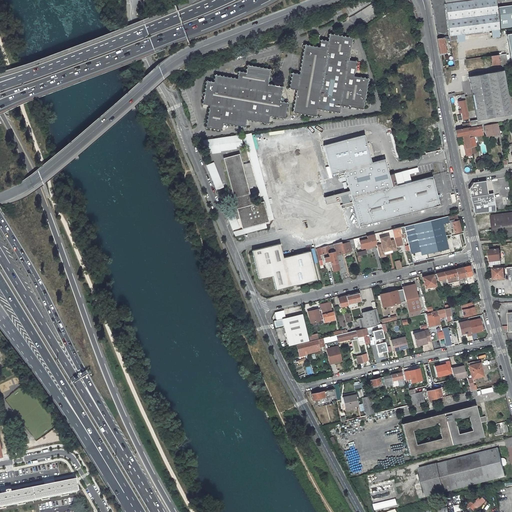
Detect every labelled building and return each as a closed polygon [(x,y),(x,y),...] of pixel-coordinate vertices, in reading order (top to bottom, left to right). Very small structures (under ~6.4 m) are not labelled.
[(498,29),(494,0),(476,0),(444,4),(448,36),(464,34),(471,33),(490,30),(498,29)] [(511,5),(498,7),(501,29),(511,27),(511,5)] [(368,79),(353,76),(356,61),(348,60),(352,38),(329,34),(328,41),(320,40),(319,47),(304,45),(299,74),(292,73),(289,89),(296,90),(292,112),(315,116),(316,109),(339,113),(340,105),(362,109),(368,79)] [(489,55),(491,65),(500,64),(498,54),(489,55)] [(268,123),(270,116),(284,118),(287,103),(279,101),(282,87),(267,84),(270,69),(247,65),(245,73),(238,71),(237,79),(215,75),(213,82),(206,81),(202,104),(209,105),(205,128),(222,130),(223,123),(245,127),(247,119),(268,123)] [(468,115),(467,116),(466,112),(464,101),(458,102),(459,107),(461,106),(462,117),(463,117),(463,120),(469,119),(468,115)] [(431,122),(415,126),(418,140),(434,136),(431,122)] [(485,136),(498,134),(496,123),(484,125),(485,130),(484,131),(485,136)] [(473,136),(483,134),(481,126),(467,128),(468,134),(468,135),(469,136),(471,148),(472,154),(476,153),(473,136)] [(467,128),(455,130),(456,136),(464,134),(465,139),(464,139),(465,143),(464,143),(465,149),(471,148),(469,136),(468,135),(468,134),(467,128)] [(274,220),(251,133),(244,135),(245,139),(243,140),(244,143),(246,143),(261,198),(263,197),(269,221),(274,220)] [(241,135),(202,140),(204,152),(211,150),(212,153),(220,152),(220,151),(236,148),(236,146),(242,145),(241,135)] [(431,176),(392,187),(384,159),(371,162),(364,135),(323,145),(331,174),(344,171),(358,226),(439,205),(431,176)] [(432,152),(442,150),(438,135),(428,138),(432,152)] [(263,201),(252,204),(248,187),(247,185),(239,154),(223,158),(235,203),(234,204),(236,208),(242,228),(268,221),(263,201)] [(213,162),(206,165),(218,194),(225,191),(213,162)] [(251,192),(257,191),(250,162),(244,164),(251,192)] [(496,211),(493,193),(488,194),(485,180),(472,182),(471,184),(472,185),(470,188),(469,187),(468,189),(472,202),(473,208),(474,214),(496,211)] [(232,230),(239,228),(232,210),(225,212),(232,230)] [(511,213),(492,217),(494,238),(511,236),(511,213)] [(433,252),(448,249),(442,224),(449,222),(451,228),(453,228),(454,233),(460,231),(456,214),(426,221),(433,252)] [(421,255),(433,252),(426,221),(404,226),(405,233),(406,234),(410,251),(420,249),(421,255)] [(233,232),(235,236),(267,228),(266,223),(233,232)] [(394,240),(396,247),(402,245),(399,235),(406,234),(405,233),(404,226),(391,229),(394,240)] [(376,243),(374,237),(373,234),(366,236),(367,239),(359,241),(359,238),(353,239),(355,248),(360,246),(374,243),(376,243)] [(389,241),(388,236),(380,238),(381,244),(377,246),(379,257),(385,256),(384,253),(384,251),(387,250),(388,252),(397,250),(396,247),(394,240),(389,241)] [(346,273),(341,254),(342,253),(343,256),(350,254),(349,251),(351,251),(350,249),(355,248),(353,239),(347,240),(348,242),(342,244),(341,242),(333,244),(334,250),(341,279),(343,278),(342,274),(346,273)] [(302,283),(317,280),(309,251),(283,257),(279,244),(252,250),(259,279),(272,276),(275,290),(297,284),(297,283),(302,283)] [(321,258),(320,254),(326,253),(326,252),(330,251),(328,247),(321,249),(320,247),(315,249),(318,259),(321,258)] [(337,263),(337,262),(334,250),(331,251),(331,252),(328,253),(329,257),(324,258),(325,262),(330,261),(331,264),(333,264),(337,263)] [(491,262),(501,261),(499,250),(490,251),(491,262)] [(469,266),(463,267),(466,276),(467,283),(474,282),(474,281),(473,274),(471,275),(469,266)] [(467,283),(466,276),(463,267),(455,269),(457,278),(459,278),(462,277),(463,280),(464,284),(467,283)] [(457,278),(455,269),(443,272),(436,274),(437,279),(437,280),(439,288),(444,287),(442,281),(443,280),(443,279),(446,278),(447,283),(451,282),(452,287),(459,285),(457,278)] [(505,275),(504,269),(494,270),(495,279),(496,279),(496,280),(497,280),(497,279),(505,279),(505,275)] [(434,280),(437,279),(436,274),(422,277),(425,288),(436,285),(434,280)] [(419,294),(417,295),(414,284),(402,287),(402,289),(405,301),(406,303),(408,312),(409,312),(410,316),(420,314),(419,309),(420,309),(417,297),(419,297),(419,294)] [(403,302),(405,301),(402,289),(379,294),(382,307),(390,305),(393,304),(403,302)] [(361,301),(359,292),(346,296),(347,304),(348,305),(348,308),(357,306),(356,302),(361,301)] [(340,307),(348,305),(347,304),(346,296),(340,297),(341,297),(338,298),(340,307)] [(309,315),(311,323),(323,319),(324,322),(335,319),(332,311),(332,312),(330,307),(331,307),(330,302),(319,305),(320,308),(320,309),(318,310),(318,309),(310,311),(311,314),(309,315)] [(473,302),(460,305),(463,317),(476,314),(473,302)] [(451,315),(449,307),(448,308),(445,308),(437,310),(439,318),(451,315)] [(380,324),(376,309),(361,313),(362,318),(357,319),(360,329),(366,328),(380,324)] [(274,312),(276,320),(285,318),(283,310),(274,312)] [(431,313),(426,314),(429,327),(434,326),(433,322),(439,320),(437,312),(431,313)] [(288,345),(308,341),(301,314),(282,319),(274,321),(275,327),(283,325),(288,345)] [(480,318),(468,321),(471,334),(483,331),(480,318)] [(468,320),(458,322),(461,335),(466,333),(467,336),(472,335),(471,334),(468,321),(468,320)] [(368,337),(383,333),(381,324),(380,324),(366,328),(368,337)] [(370,342),(368,337),(366,328),(360,329),(355,330),(357,337),(357,339),(364,337),(365,343),(370,342)] [(337,341),(357,337),(355,330),(347,332),(342,333),(336,335),(337,341)] [(415,344),(431,340),(428,330),(413,334),(415,344)] [(407,347),(407,344),(405,336),(390,340),(393,350),(400,348),(400,349),(407,347)] [(323,338),(296,345),(299,356),(306,354),(306,353),(305,351),(319,348),(325,346),(324,343),(323,338)] [(329,364),(342,361),(338,346),(326,349),(329,364)] [(360,367),(364,366),(361,355),(356,356),(356,359),(358,359),(358,361),(357,361),(358,364),(359,364),(360,367)] [(444,365),(434,367),(437,377),(452,374),(448,359),(443,361),(444,365)] [(482,370),(480,363),(475,364),(474,361),(468,363),(472,378),(481,376),(480,371),(482,370)] [(458,378),(466,376),(463,365),(456,367),(457,368),(451,369),(454,379),(458,378)] [(420,368),(404,372),(406,380),(410,379),(411,383),(423,380),(420,368)] [(404,384),(402,378),(401,372),(383,377),(384,385),(385,385),(392,384),(393,383),(392,380),(397,379),(398,379),(398,380),(399,386),(404,384)] [(9,387),(20,382),(18,377),(0,384),(0,388),(2,392),(10,389),(9,387)] [(380,386),(384,385),(383,377),(380,377),(370,380),(371,385),(371,386),(371,387),(372,387),(376,386),(380,385),(380,386)] [(473,385),(471,378),(467,379),(469,387),(468,387),(469,391),(477,389),(475,384),(473,385)] [(331,401),(337,400),(334,388),(311,394),(312,399),(313,399),(316,399),(324,397),(324,400),(327,400),(327,402),(331,401)] [(441,396),(440,388),(428,391),(429,394),(427,394),(428,400),(436,398),(436,397),(441,396)] [(422,393),(415,394),(410,395),(411,399),(415,398),(416,403),(424,401),(422,393)] [(358,405),(356,394),(342,397),(345,410),(346,410),(346,408),(354,406),(358,405)] [(366,415),(375,413),(370,396),(361,398),(366,415)] [(332,403),(331,401),(327,402),(327,400),(324,400),(324,397),(316,399),(318,407),(332,403)] [(479,423),(479,422),(481,421),(481,418),(478,419),(478,418),(475,405),(401,423),(409,455),(483,436),(479,423)] [(509,433),(507,422),(497,424),(497,426),(493,427),(496,436),(509,433)] [(506,476),(498,448),(419,469),(422,480),(423,482),(415,484),(418,499),(506,476)] [(366,481),(367,485),(392,479),(391,476),(366,481)] [(398,504),(395,492),(392,479),(367,485),(370,498),(373,510),(398,504)] [(0,507),(77,492),(74,480),(69,481),(70,482),(35,489),(35,488),(26,490),(26,491),(0,496),(0,507)] [(51,485),(48,485),(35,488),(35,489),(70,482),(69,481),(57,483),(54,484),(51,485)] [(487,498),(484,495),(481,500),(479,498),(474,503),(471,501),(466,507),(468,509),(470,507),(475,511),(484,503),(486,505),(488,503),(485,500),(487,498)]
